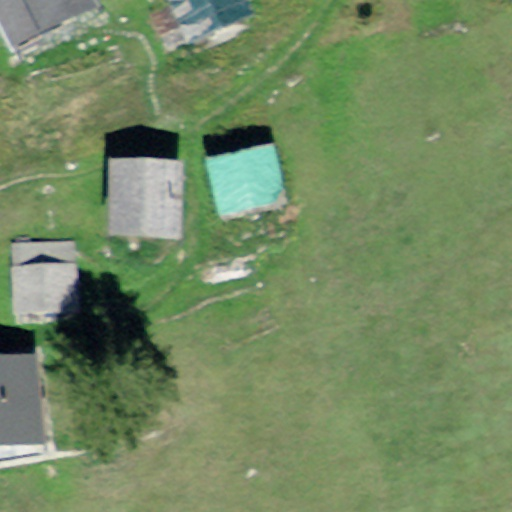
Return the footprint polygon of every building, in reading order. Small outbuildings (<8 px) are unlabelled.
[(87,0),(0,0),(0,46),(9,64),(44,47),(98,21),(87,0)] [(245,0),(164,0),(183,42),(217,27),(251,12),(245,0)] [(274,144),(207,162),(223,220),(256,211),(290,202),(274,144)] [(143,163),(107,162),(105,241),(177,243),(179,164),(143,163)] [(70,236),(8,242),(15,319),(46,317),(77,314),(70,236)] [(0,360),(0,445),(45,439),(34,356),(0,360)]
